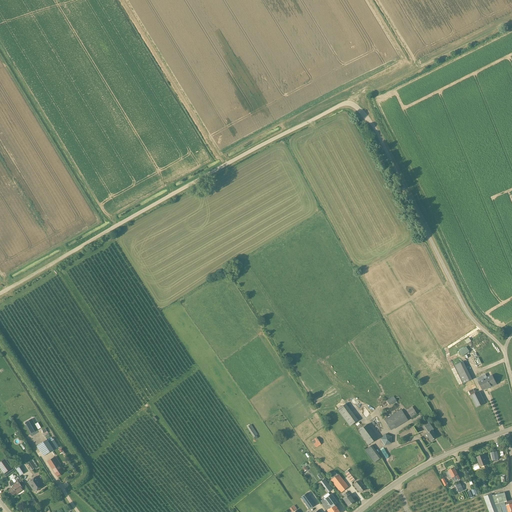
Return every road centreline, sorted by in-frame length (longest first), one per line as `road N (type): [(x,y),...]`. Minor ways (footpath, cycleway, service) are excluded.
road 1 (unclassified): [(511,381),(504,351),(467,313),(373,126),(348,102),(0,293)]
road 2 (unclassified): [(511,429),(430,461),(357,511)]
